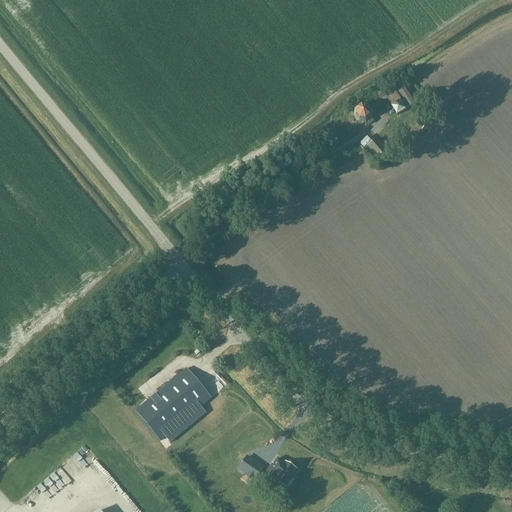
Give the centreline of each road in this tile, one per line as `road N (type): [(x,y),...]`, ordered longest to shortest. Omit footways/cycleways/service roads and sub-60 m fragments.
road 1 (unclassified): [(182,267),(323,421),(397,448),(511,467)]
road 2 (unclassified): [(182,267),(0,47)]
road 3 (unclassified): [(0,420),(182,267)]
